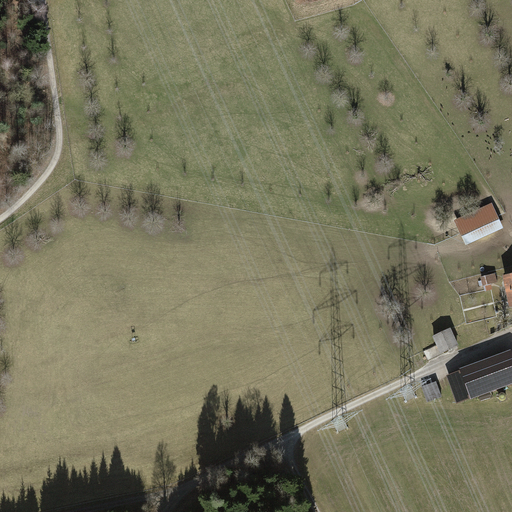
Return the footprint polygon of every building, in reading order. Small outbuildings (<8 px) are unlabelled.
[(496,217),(490,204),(453,220),(459,234),(464,246),(501,230),(496,217)] [(480,278),(482,286),(496,282),(494,274),(480,278)] [(506,308),(511,307),(511,274),(500,276),(506,308)] [(457,347),(449,329),(431,337),(436,347),(439,355),(457,347)] [(456,372),(445,376),(455,404),(511,383),(511,361),(508,351),(455,370),(456,372)] [(434,383),(421,389),(427,404),(441,398),(434,383)]
